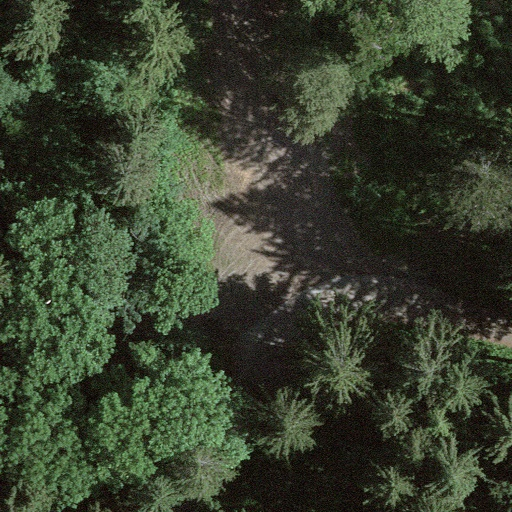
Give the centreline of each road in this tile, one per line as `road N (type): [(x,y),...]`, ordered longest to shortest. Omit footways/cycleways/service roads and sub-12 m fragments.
road 1 (unclassified): [(184,511),(313,333),(343,309),(382,304),(511,319)]
road 2 (track): [(294,358),(69,330),(0,336)]
